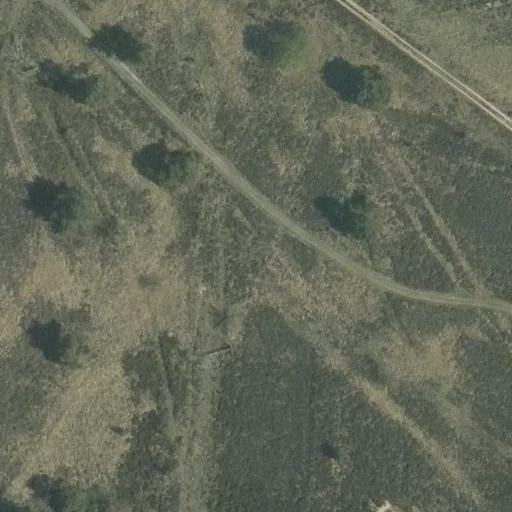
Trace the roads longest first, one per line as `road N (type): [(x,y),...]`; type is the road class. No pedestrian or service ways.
road 1 (unknown): [(52,0),(298,233),(393,291),(511,312)]
road 2 (track): [(343,0),(511,125)]
